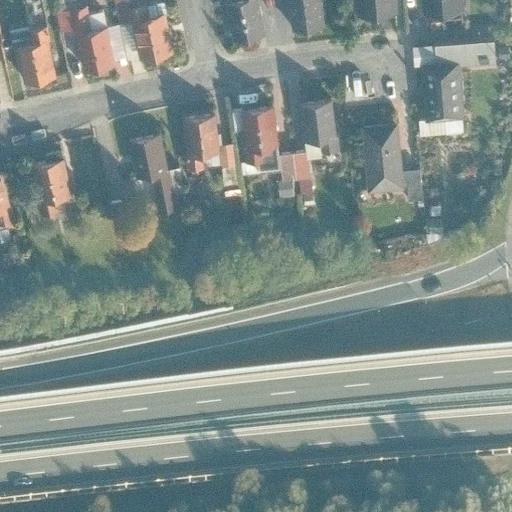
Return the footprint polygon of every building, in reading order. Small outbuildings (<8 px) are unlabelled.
[(173,53),(165,14),(150,18),(147,5),(139,7),(137,0),(127,0),(123,1),(122,0),(114,0),(120,26),(134,24),(141,60),(173,53)] [(266,37),(258,0),(243,0),(244,1),(227,4),(235,43),(266,37)] [(326,28),(322,0),(289,0),(293,32),(326,28)] [(397,14),(396,0),(357,0),(358,17),(397,14)] [(465,15),(464,0),(423,0),(424,18),(465,15)] [(116,67),(108,27),(91,31),(88,7),(71,9),(74,34),(76,33),(84,73),(116,67)] [(57,79),(48,28),(30,31),(32,44),(18,47),(25,86),(57,79)] [(437,40),(438,59),(460,57),(496,54),(495,36),(437,40)] [(465,112),(460,57),(438,59),(421,60),(426,116),(465,112)] [(339,147),(333,95),(301,98),(305,136),(321,133),(322,148),(339,147)] [(279,150),(274,102),(242,106),(249,170),(281,166),(279,150)] [(218,141),(216,109),(184,112),(188,165),(206,164),(205,148),(219,147),(218,141)] [(403,167),(398,117),(362,121),(368,188),(405,184),(405,182),(403,167)] [(168,166),(160,128),(128,134),(136,172),(151,169),(159,208),(178,204),(169,165),(168,166)] [(233,140),(218,141),(219,147),(220,163),(235,162),(233,140)] [(310,175),(306,147),(293,149),(296,174),(296,176),(310,175)] [(293,149),(279,150),(281,166),(282,175),(296,174),(293,149)] [(71,191),(64,153),(32,160),(42,212),(59,209),(56,193),(71,191)] [(420,165),(403,167),(405,182),(409,181),(410,197),(423,196),(420,165)] [(0,219),(13,217),(2,166),(0,166),(0,219)] [(125,218),(121,197),(110,199),(114,221),(125,218)]
